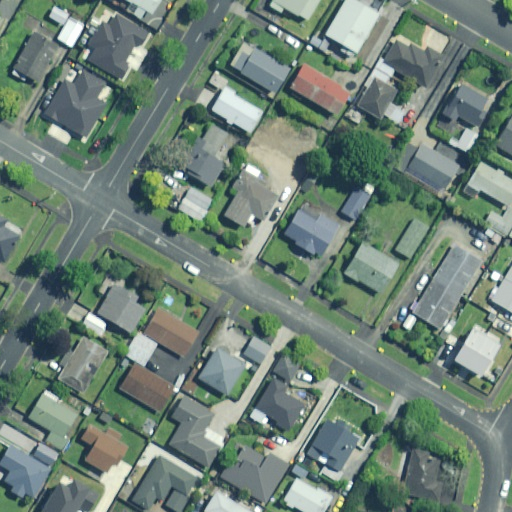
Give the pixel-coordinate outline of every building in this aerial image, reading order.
[(158,22),(112,0),(102,0),(84,39),(137,65),(158,22)] [(125,0),(151,15),(159,0),(125,0)] [(272,0),(269,6),(280,13),(284,8),(307,21),(319,0),(272,0)] [(378,15),(352,0),(345,0),(325,35),(345,47),(342,52),(353,58),(378,15)] [(70,15),(55,7),(49,17),(64,25),(70,15)] [(84,26),(70,18),(58,39),(72,47),(84,26)] [(59,47),(35,33),(12,74),(24,81),(27,76),(39,83),(59,47)] [(328,46),(315,37),(310,44),(323,53),(328,46)] [(423,52),(397,38),(383,64),(427,88),(444,57),(426,47),(423,52)] [(290,69),(245,41),(229,66),(274,94),(290,69)] [(129,77),(98,59),(77,95),(108,113),(129,77)] [(350,93),(304,65),(290,88),(336,116),(350,93)] [(399,92),(375,77),(357,105),(380,120),(384,115),(398,124),(404,113),(391,105),(399,92)] [(489,99),(464,83),(444,115),(455,121),(458,116),(478,128),(487,114),(482,111),(489,99)] [(262,112),(224,89),(211,111),(250,133),(262,112)] [(365,116),(353,108),(347,117),(359,125),(365,116)] [(511,120),(496,146),(511,156),(511,120)] [(238,141),(210,125),(201,141),(195,138),(180,165),(189,170),(185,177),(210,191),(238,141)] [(480,138),(467,130),(456,147),(469,155),(480,138)] [(459,168),(421,145),(408,168),(446,190),(459,168)] [(309,172),(290,162),(279,183),(298,193),(309,172)] [(511,200),(511,180),(481,163),(464,193),(476,200),(481,191),(509,207),(511,200)] [(262,172),(248,164),(234,189),(239,191),(225,217),(245,228),(252,215),(265,222),(280,196),(256,183),(262,172)] [(371,197),(356,188),(342,212),(356,221),(371,197)] [(212,200),(191,189),(179,210),(200,222),(212,200)] [(316,222),(298,211),(284,235),(296,241),(294,244),(319,259),(339,226),(320,215),(316,222)] [(8,220),(0,215),(0,261),(4,264),(21,236),(4,226),(8,220)] [(429,228),(413,219),(395,250),(411,259),(429,228)] [(398,265),(360,244),(344,274),(381,294),(398,265)] [(481,260),(455,245),(414,315),(449,335),(457,321),(450,316),(455,308),(461,312),(467,303),(458,298),(481,260)] [(114,283),(97,314),(76,302),(68,317),(99,334),(107,320),(131,334),(145,309),(134,303),(138,297),(114,283)] [(511,323),(486,308),(463,346),(488,361),(511,323)] [(200,332),(158,309),(144,334),(138,330),(125,355),(145,367),(158,344),(185,359),(200,332)] [(108,352),(84,338),(59,381),(83,395),(108,352)] [(270,347),(254,338),(244,355),(260,364),(270,347)] [(218,349),(210,362),(202,358),(182,391),(192,397),(202,381),(226,396),(244,365),(218,349)] [(300,364),(283,355),(274,373),(290,382),(300,364)] [(175,389),(134,365),(120,390),(160,414),(175,389)] [(273,378),(255,408),(249,418),(264,427),(269,417),(278,422),(276,425),(289,432),(305,406),(283,393),(287,386),(273,378)] [(78,412),(45,392),(29,418),(51,432),(45,441),(63,452),(71,439),(65,435),(78,412)] [(215,415),(184,397),(173,418),(182,423),(169,445),(209,468),(220,448),(202,438),(215,415)] [(137,416),(97,399),(86,416),(100,424),(89,442),(113,456),(137,416)] [(364,432),(334,416),(331,423),(326,420),(307,455),(341,473),(364,432)] [(159,425),(148,419),(140,432),(151,439),(159,425)] [(267,459),(246,447),(240,456),(235,453),(221,478),(266,504),(289,465),(270,454),(267,459)] [(426,453),(413,450),(401,493),(438,503),(443,484),(434,481),(440,460),(425,455),(426,453)] [(35,459),(23,452),(13,469),(7,465),(0,476),(0,478),(14,486),(10,492),(22,498),(25,493),(33,498),(54,463),(38,453),(35,459)] [(149,511),(156,499),(162,503),(176,511),(180,511),(201,480),(161,455),(132,501),(149,511)] [(129,470),(113,462),(102,481),(118,490),(129,470)] [(323,511),(331,499),(296,479),(284,501),(302,511),(323,511)] [(73,492),(59,484),(46,506),(55,511),(90,511),(92,508),(87,505),(96,489),(81,480),(73,492)] [(238,499),(220,487),(204,511),(250,511),(236,503),(238,499)]
